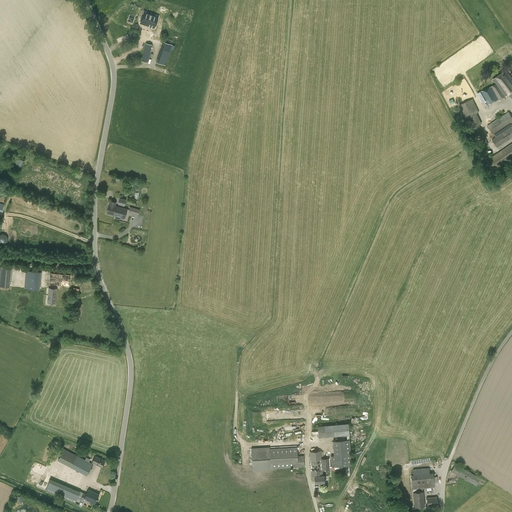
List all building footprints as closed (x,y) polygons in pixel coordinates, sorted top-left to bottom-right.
[(159,16),(144,11),(139,23),(154,28),(159,16)] [(173,45),(166,42),(163,41),(156,62),(165,65),(173,45)] [(141,61),(147,62),(152,45),(146,43),(141,61)] [(493,79),(496,84),(481,91),(488,104),(499,99),(500,101),(505,97),(511,91),(511,78),(506,70),(493,79)] [(488,144),(479,125),(482,124),(477,113),(479,112),(472,99),(459,105),(479,148),(488,144)] [(493,135),(511,122),(511,117),(508,112),(487,125),(493,135)] [(497,148),(511,138),(511,126),(492,139),(497,148)] [(511,143),(492,157),(490,154),(484,158),(493,172),(511,159),(511,143)] [(18,158),(17,159),(14,158),(12,164),(20,167),(23,160),(18,158)] [(110,201),(109,204),(106,213),(114,215),(116,206),(115,206),(116,202),(110,201)] [(123,208),(116,206),(114,215),(115,215),(115,217),(115,218),(119,219),(120,219),(121,217),(125,218),(127,209),(123,208)] [(128,213),(138,216),(140,210),(130,207),(128,213)] [(0,285),(12,286),(13,268),(0,267),(0,285)] [(41,289),(41,270),(26,270),(25,289),(41,289)] [(69,275),(50,273),(49,284),(68,286),(69,275)] [(55,304),(57,289),(49,288),(47,303),(55,304)] [(318,438),(349,435),(348,424),(317,426),(318,438)] [(350,440),(332,441),(334,456),(330,456),(331,467),(352,465),(350,440)] [(297,446),(270,447),(269,447),(251,448),(253,470),(271,469),(304,467),(304,456),(297,456),(297,446)] [(65,449),(60,460),(89,475),(94,464),(89,462),(91,459),(86,457),(85,459),(65,449)] [(324,475),(323,475),(322,470),(330,470),(329,458),(321,459),(321,451),(310,451),(311,477),(314,476),(315,483),(324,483),(324,475)] [(105,461),(95,456),(92,462),(102,467),(105,461)] [(476,486),(481,478),(455,464),(451,471),(476,486)] [(417,470),(417,474),(411,475),(412,490),(413,490),(415,507),(425,506),(423,491),(423,488),(434,487),(433,473),(428,473),(427,469),(417,470)] [(73,488),(68,500),(75,503),(77,498),(80,491),(73,488)] [(80,491),(77,498),(80,499),(80,500),(84,502),(85,499),(89,501),(89,499),(91,500),(90,502),(95,504),(95,502),(99,494),(88,489),(86,494),(80,491)] [(437,505),(437,496),(426,498),(427,506),(437,505)]
